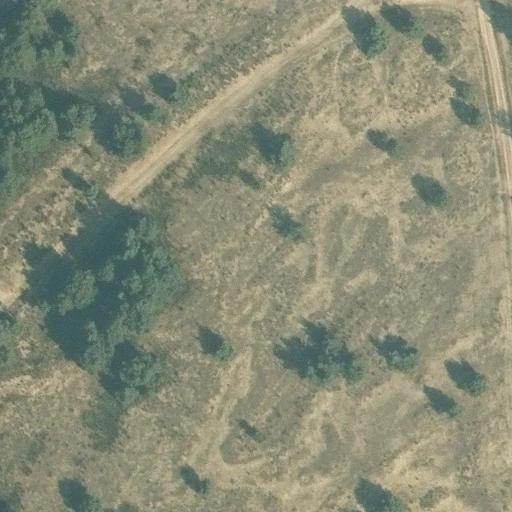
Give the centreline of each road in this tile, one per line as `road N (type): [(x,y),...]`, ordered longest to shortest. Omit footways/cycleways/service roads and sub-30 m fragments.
road 1 (track): [(0,317),(97,218),(360,0)]
road 2 (track): [(491,0),(511,192)]
road 3 (track): [(495,23),(445,3),(391,8),(326,33)]
